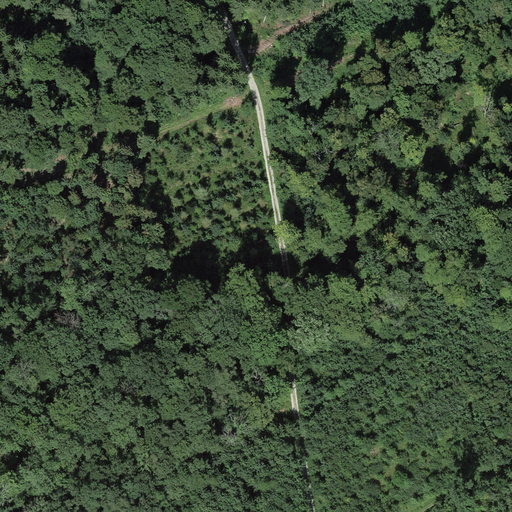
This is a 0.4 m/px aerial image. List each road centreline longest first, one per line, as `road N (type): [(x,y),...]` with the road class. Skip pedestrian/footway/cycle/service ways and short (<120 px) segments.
road 1 (track): [(220,0),(260,108),(312,511)]
road 2 (track): [(268,159),(170,173),(105,128),(54,120),(0,138)]
